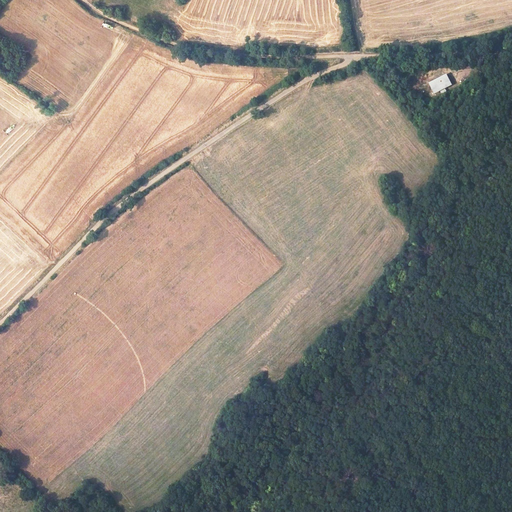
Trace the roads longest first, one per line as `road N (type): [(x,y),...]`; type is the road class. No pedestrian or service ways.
road 1 (unclassified): [(354,56),(135,193),(0,324)]
road 2 (track): [(354,56),(195,52),(82,0)]
road 3 (unclassified): [(354,56),(511,58)]
